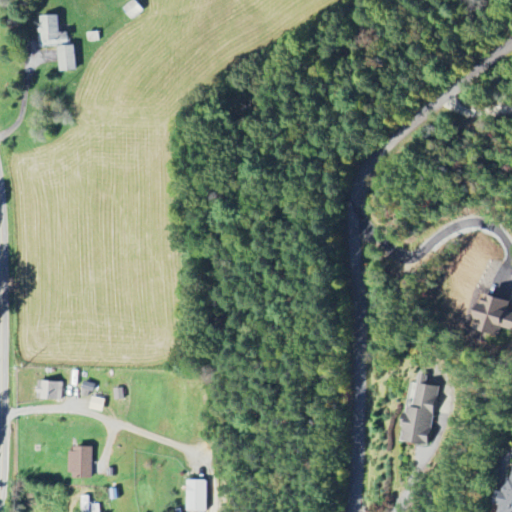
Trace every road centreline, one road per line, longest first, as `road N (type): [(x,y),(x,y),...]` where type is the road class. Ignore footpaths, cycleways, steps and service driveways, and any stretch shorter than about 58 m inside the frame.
road 1 (residential): [(511,43),(384,149),(364,180),(351,511)]
road 2 (residential): [(0,471),(0,233)]
road 3 (residential): [(2,413),(66,407),(195,454)]
